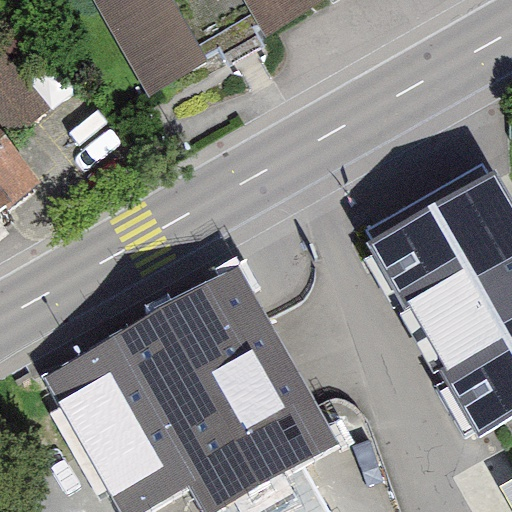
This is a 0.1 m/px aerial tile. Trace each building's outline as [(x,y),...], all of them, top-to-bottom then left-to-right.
[(318,0),(99,0),(152,93),(318,0)] [(17,76),(0,89),(0,119),(14,136),(45,111),(17,76)] [(0,213),(32,188),(0,147),(0,213)] [(511,186),(498,162),(368,238),(482,432),(511,414),(511,186)] [(240,266),(46,377),(122,511),(144,511),(194,483),(210,511),(339,438),(240,266)] [(511,476),(500,483),(511,503),(511,476)]
